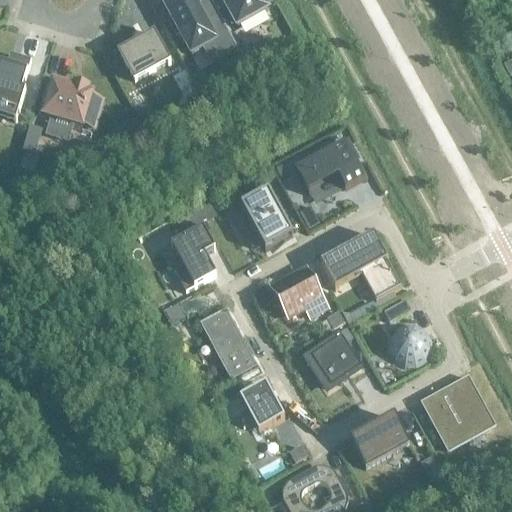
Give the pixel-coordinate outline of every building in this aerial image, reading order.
[(210,1),(196,8),(191,0),(186,0),(181,3),(180,1),(165,9),(172,22),(168,23),(176,38),(180,36),(191,57),(214,44),(221,58),(237,50),(210,1)] [(267,13),(259,0),(221,0),(227,11),(224,13),(231,27),(235,25),(237,29),(267,13)] [(134,83),(167,65),(168,67),(170,65),(154,36),(152,38),(152,39),(134,49),(133,46),(131,47),(133,50),(120,57),(134,83)] [(245,59),(243,60),(249,71),(259,65),(253,54),(245,59)] [(31,63),(18,59),(15,70),(0,66),(0,108),(1,109),(0,112),(7,113),(7,111),(19,115),(25,93),(22,92),(31,63)] [(44,118),(93,133),(102,102),(91,99),(92,97),(87,95),(88,91),(75,88),(74,92),(53,86),(44,118)] [(135,110),(134,111),(142,125),(152,119),(144,105),(135,110)] [(31,130),(25,149),(35,152),(41,133),(31,130)] [(346,190),(344,191),(345,193),(364,182),(343,144),(294,171),(308,197),(310,196),(307,192),(338,175),(346,190)] [(278,170),(277,171),(282,179),(288,176),(283,167),(278,170)] [(268,194),(241,209),(265,254),(292,239),(268,194)] [(310,208),(300,214),(309,231),(320,225),(310,208)] [(178,220),(176,221),(181,230),(203,219),(198,209),(178,220)] [(186,296),(217,279),(216,278),(215,278),(204,258),(214,253),(214,254),(215,253),(203,231),(171,249),(171,250),(172,250),(183,270),(175,275),(186,296)] [(323,265),(321,267),(335,293),(337,292),(361,278),(375,303),(376,305),(402,290),(373,238),(347,252),(323,265)] [(309,320),(326,311),(305,274),(273,292),(289,321),(305,312),(309,320)] [(412,313),(406,302),(385,314),(391,324),(412,313)] [(177,307),(164,315),(171,327),(184,319),(177,307)] [(351,316),(351,317),(354,322),(364,316),(361,311),(351,316)] [(226,313),(200,327),(231,384),(257,370),(226,313)] [(331,320),(329,321),(334,330),(344,324),(339,315),(331,320)] [(389,343),(389,355),(394,365),(404,370),(416,371),(426,365),(431,356),(432,344),(426,334),(417,328),(405,328),(395,334),(389,343)] [(346,380),(358,372),(361,369),(358,366),(359,365),(340,337),(328,345),(330,347),(327,349),(326,349),(319,354),(319,355),(312,359),(322,374),(318,377),(328,392),(338,384),(340,387),(342,387),(340,384),(346,380)] [(428,402),(436,418),(428,422),(445,454),(493,428),(467,381),(428,402)] [(266,387),(240,401),(259,435),(285,421),(266,387)] [(394,420),(350,444),(365,472),(409,448),(394,420)] [(301,450),(290,456),(296,467),(306,461),(301,450)] [(423,466),(421,467),(431,485),(441,479),(431,461),(423,466)] [(320,470),(316,470),(290,485),(286,488),(283,493),(282,497),(282,500),(283,505),(286,511),(345,511),(347,508),(348,505),(347,502),(346,497),(335,476),(332,474),(329,472),(320,470)]
